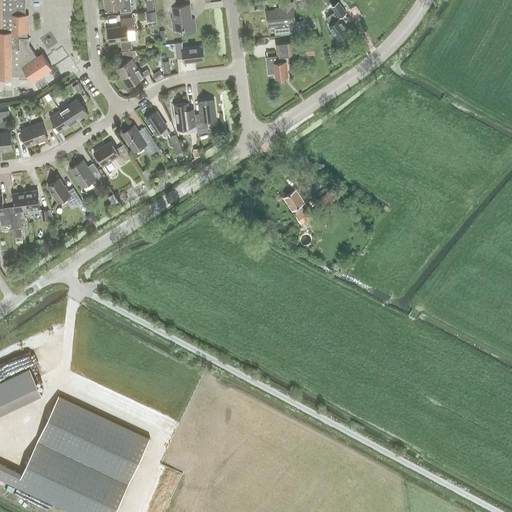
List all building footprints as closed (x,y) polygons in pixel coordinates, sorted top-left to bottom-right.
[(26,38),(26,32),(29,32),(29,14),(25,14),(25,0),(0,0),(0,26),(1,27),(1,32),(0,32),(0,79),(11,79),(11,76),(19,76),(19,79),(30,79),(32,82),(52,68),(42,53),(37,57),(29,45),(29,38),(26,38)] [(104,0),(105,9),(120,7),(121,12),(131,11),(130,0),(104,0)] [(184,33),(196,32),(194,19),(191,19),(189,4),(176,6),(175,0),(162,0),(164,12),(172,11),(174,30),(183,29),(184,33)] [(307,3),(308,9),(312,8),(310,0),(301,0),(303,4),(307,3)] [(266,11),(268,25),(277,24),(277,26),(274,26),(274,27),(276,27),(277,32),(304,30),(303,23),(304,23),(303,21),(295,21),(293,2),(279,4),(280,10),(266,11)] [(334,12),(333,13),(325,18),(330,24),(329,25),(335,34),(336,34),(341,40),(343,39),(344,39),(346,37),(347,36),(349,34),(344,28),(345,27),(339,18),(346,13),(338,2),(330,7),(334,12)] [(121,42),(122,50),(132,48),(131,40),(128,41),(127,31),(135,30),(134,17),(120,18),(121,27),(107,28),(109,43),(121,42)] [(184,63),(204,60),(203,46),(183,48),(182,42),(175,43),(177,59),(183,58),(184,63)] [(269,72),(275,72),(276,79),(277,79),(278,80),(280,80),(282,79),(282,78),(288,77),(285,56),(291,55),(290,42),(276,44),(277,57),(278,57),(278,59),(268,60),(267,52),(266,52),(269,75),(270,75),(269,72)] [(314,55),(313,46),(305,47),(306,56),(314,55)] [(116,68),(122,78),(138,67),(134,62),(140,58),(135,50),(122,51),(123,59),(127,58),(128,60),(116,68)] [(138,67),(122,78),(128,87),(150,73),(147,69),(141,73),(138,67)] [(163,77),(159,70),(152,75),(156,81),(163,77)] [(53,99),(58,95),(55,90),(50,93),(53,99)] [(52,101),(48,95),(43,98),(47,104),(52,101)] [(68,105),(79,120),(88,114),(78,98),(68,105)] [(207,121),(215,120),(213,100),(199,102),(200,114),(195,114),(196,129),(208,128),(207,121)] [(188,110),(187,103),(174,105),(177,123),(184,122),(185,133),(197,132),(194,109),(188,110)] [(59,110),(70,126),(79,120),(68,105),(59,110)] [(60,132),(70,126),(59,110),(50,117),(60,132)] [(165,136),(169,133),(166,127),(156,112),(146,119),(156,134),(161,131),(165,136)] [(31,126),(37,143),(48,139),(41,122),(31,126)] [(27,147),(37,143),(31,126),(20,129),(27,147)] [(150,136),(143,141),(134,126),(123,134),(134,150),(142,145),(149,155),(159,149),(150,136)] [(0,132),(0,138),(2,152),(13,150),(10,132),(0,132)] [(176,135),(169,138),(175,154),(182,152),(176,135)] [(120,165),(131,158),(123,145),(116,149),(111,142),(94,153),(102,166),(115,157),(120,165)] [(95,188),(105,182),(98,172),(93,175),(83,160),(70,168),(75,175),(74,175),(81,186),(90,181),(95,188)] [(72,207),(82,201),(73,188),(68,191),(59,178),(47,186),(58,203),(66,198),(72,207)] [(315,181),(311,178),(307,179),(306,184),(310,187),(314,186),(315,181)] [(341,194),(335,186),(332,189),(331,188),(317,199),(323,206),(337,194),(338,197),(341,194)] [(301,223),(313,215),(308,208),(305,210),(301,205),(305,202),(296,189),(284,197),(293,210),(296,216),(301,223)] [(25,192),(28,211),(40,209),(37,190),(25,192)] [(20,212),(28,211),(25,192),(13,193),(15,207),(9,208),(11,224),(11,229),(22,228),(20,212)] [(0,216),(1,225),(11,224),(9,208),(3,209),(1,195),(0,195),(0,216)] [(52,219),(51,210),(41,211),(42,220),(52,219)] [(90,215),(85,219),(89,225),(95,222),(90,215)] [(12,278),(17,274),(12,266),(7,269),(12,278)] [(0,414),(42,395),(30,370),(0,383),(0,414)] [(115,511),(150,438),(59,395),(16,486),(71,511),(115,511)]
